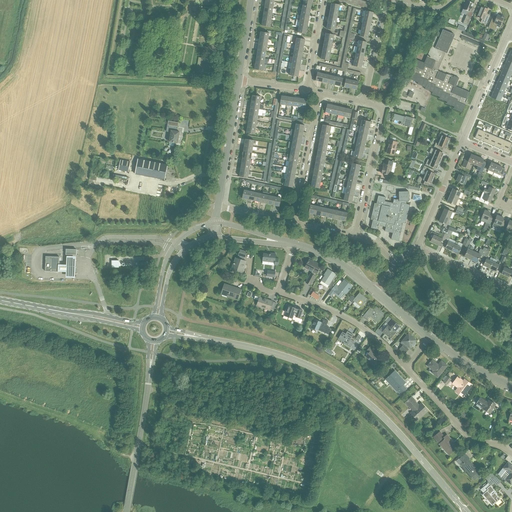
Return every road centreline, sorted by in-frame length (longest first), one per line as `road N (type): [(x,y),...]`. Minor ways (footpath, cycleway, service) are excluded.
road 1 (track): [(0,395),(75,422),(134,467),(309,508),(361,508),(384,477),(411,459)]
road 2 (secondary): [(466,511),(353,391),(284,356),(195,336)]
road 3 (track): [(147,390),(191,384),(253,425),(277,428),(326,406),(287,389),(209,379)]
road 4 (residential): [(355,236),(383,107),(364,103)]
road 5 (residential): [(406,368),(360,326),(279,292)]
road 6 (residential): [(511,453),(469,438),(406,368)]
road 7 (unclassified): [(126,511),(149,375)]
road 8 (residential): [(294,223),(320,93)]
road 9 (tertiary): [(218,206),(238,80)]
road 10 (tertiary): [(216,223),(192,229),(169,252),(153,316)]
